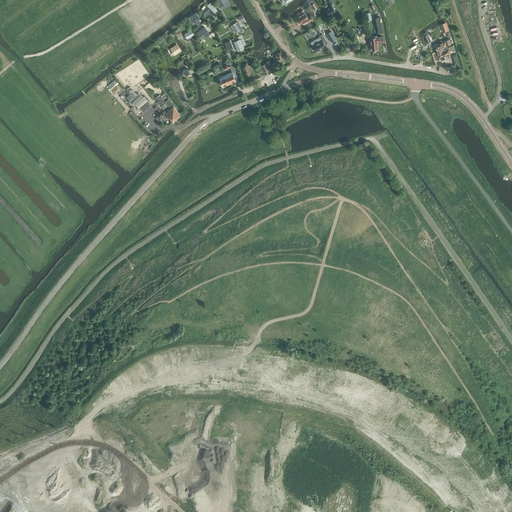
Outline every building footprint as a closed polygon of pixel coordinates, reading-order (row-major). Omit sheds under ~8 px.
[(326,0),(327,1),(331,6),(325,9),(329,15),(335,11),(332,6),(334,5),(332,2),(331,0),(326,0)] [(201,12),(204,15),(205,17),(209,13),(212,16),(218,10),(210,3),(201,12)] [(197,11),(187,18),(191,23),(194,21),(197,19),(201,17),(197,11)] [(305,12),(295,18),(299,24),(304,21),(305,23),(313,19),(310,15),(307,16),(305,12)] [(232,25),(236,32),(238,35),(244,31),(238,22),(232,25)] [(446,23),(441,24),(443,32),(449,31),(446,23)] [(196,33),(201,39),(203,38),(204,39),(210,34),(204,27),(196,33)] [(326,35),(331,43),(337,40),(332,31),(326,35)] [(312,45),(316,52),(320,50),(326,46),(325,44),(328,43),(322,34),(319,36),(321,40),(312,45)] [(379,37),(370,38),(371,50),(377,49),(377,43),(384,42),(383,35),(379,36),(379,37)] [(240,39),(234,42),(237,51),(244,49),(240,39)] [(434,45),(437,51),(448,47),(447,45),(448,45),(452,44),(450,39),(434,45)] [(229,40),(224,42),(228,51),(233,49),(229,40)] [(171,49),(175,54),(180,50),(176,45),(171,49)] [(448,47),(437,51),(440,58),(440,57),(441,60),(445,59),(444,56),(451,53),(455,52),(453,46),(450,47),(450,48),(448,49),(448,47)] [(269,66),(271,69),(278,65),(277,62),(285,58),(281,50),(274,54),(278,60),(271,64),(272,65),(269,66)] [(240,63),(246,77),(252,75),(246,61),(240,63)] [(261,66),(264,72),(269,70),(266,63),(261,66)] [(188,75),(193,70),(187,65),(183,70),(188,75)] [(236,81),(235,79),(232,73),(232,72),(219,78),(223,87),(236,81)] [(139,93),(129,101),(132,104),(141,96),(139,93)] [(164,94),(161,96),(160,94),(155,97),(162,106),(166,103),(163,99),(166,97),(164,94)] [(144,96),(135,104),(139,108),(142,105),(148,100),(144,96)] [(140,108),(143,112),(151,106),(148,102),(140,108)] [(156,118),(160,123),(167,117),(166,116),(167,115),(172,121),(180,114),(173,106),(166,113),(165,111),(156,118)]
